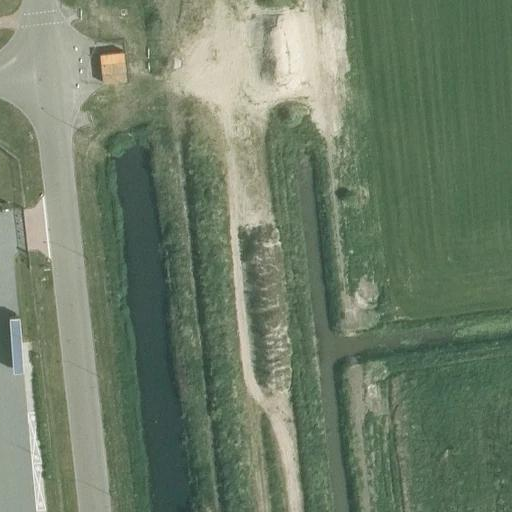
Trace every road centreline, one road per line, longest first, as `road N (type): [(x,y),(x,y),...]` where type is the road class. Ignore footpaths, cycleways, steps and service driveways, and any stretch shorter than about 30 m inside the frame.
road 1 (tertiary): [(297,511),(246,48)]
road 2 (tertiary): [(213,51),(265,511)]
road 3 (unclassified): [(47,70),(95,511)]
road 4 (unclassified): [(213,51),(47,70)]
